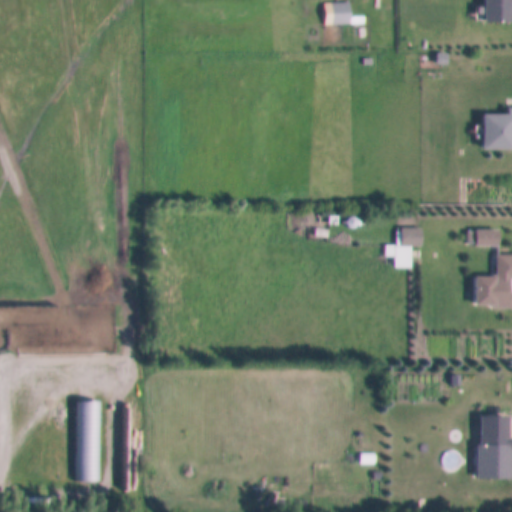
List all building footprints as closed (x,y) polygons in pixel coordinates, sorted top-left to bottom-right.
[(344,21),(358,20),(356,6),(343,7),(344,21)] [(411,245),(425,247),(426,233),(412,232),(411,245)] [(478,234),(478,247),(502,247),(502,234),(478,234)] [(511,308),(511,283),(511,282),(511,262),(511,263),(511,262),(502,262),(502,279),(480,279),(480,308),(511,308)] [(89,479),(106,478),(103,404),(86,404),(89,479)] [(511,444),(486,444),(486,476),(511,476),(511,444)]
